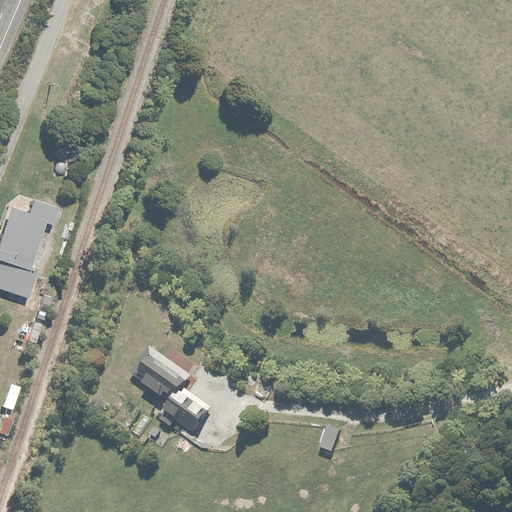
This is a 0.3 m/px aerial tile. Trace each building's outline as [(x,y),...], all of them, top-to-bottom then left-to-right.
[(8,184),(1,204),(16,209),(13,218),(36,226),(46,196),(8,184)] [(40,255),(17,249),(13,265),(36,271),(40,255)] [(190,375),(147,346),(127,375),(166,401),(155,417),(186,438),(208,405),(181,388),(190,375)] [(227,373),(224,384),(237,389),(241,378),(227,373)] [(19,385),(6,381),(0,398),(0,406),(11,410),(19,385)] [(11,419),(0,415),(0,435),(5,437),(11,419)] [(339,431),(324,426),(317,447),(331,452),(339,431)]
